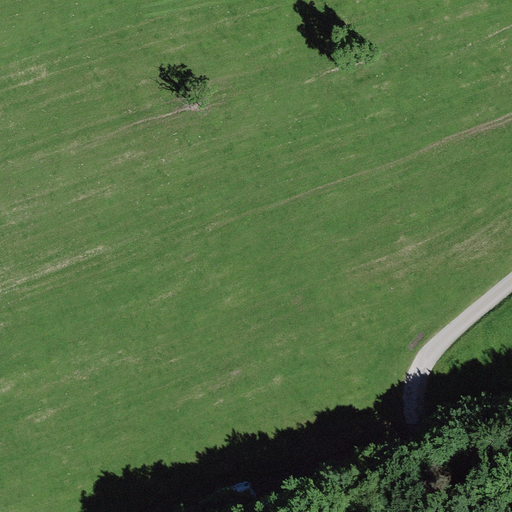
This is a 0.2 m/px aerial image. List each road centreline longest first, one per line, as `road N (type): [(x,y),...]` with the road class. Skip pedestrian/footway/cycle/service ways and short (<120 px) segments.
road 1 (track): [(511,426),(237,511)]
road 2 (track): [(511,282),(433,345),(410,374),(409,452)]
